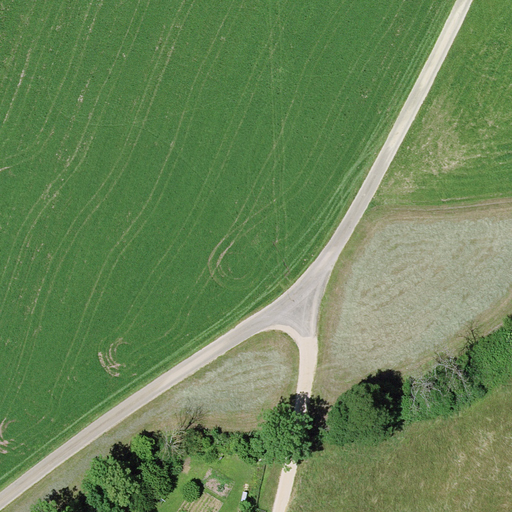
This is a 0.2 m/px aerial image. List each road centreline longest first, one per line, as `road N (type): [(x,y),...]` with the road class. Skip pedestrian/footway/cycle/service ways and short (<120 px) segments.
road 1 (unclassified): [(0,509),(173,378),(301,301),(363,207),(464,0)]
road 2 (track): [(280,511),(309,375),(311,337),(301,301)]
